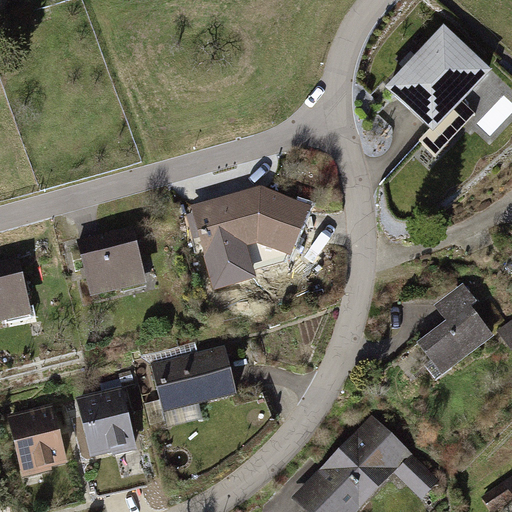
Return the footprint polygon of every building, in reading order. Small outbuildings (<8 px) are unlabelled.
[(488,73),(445,32),(389,90),(432,130),(461,101),(488,73)] [(476,115),(461,101),(432,130),(421,142),(436,157),(476,115)] [(260,192),(191,209),(206,260),(257,245),(292,260),(312,211),(260,192)] [(131,226),(75,240),(89,297),(145,284),(131,226)] [(19,258),(0,262),(0,320),(32,312),(19,258)] [(447,323),(420,344),(444,374),(492,336),(476,315),(483,309),(467,289),(438,312),(447,323)] [(511,323),(499,333),(511,349),(511,323)] [(224,347),(151,366),(163,414),(236,395),(224,347)] [(122,388),(76,399),(90,458),(136,448),(122,388)] [(53,403),(6,415),(22,477),(69,465),(53,403)] [(375,414),(293,499),(306,511),(356,511),(395,473),(422,500),(442,479),(375,414)] [(511,474),(480,495),(491,511),(499,511),(511,503),(511,474)]
